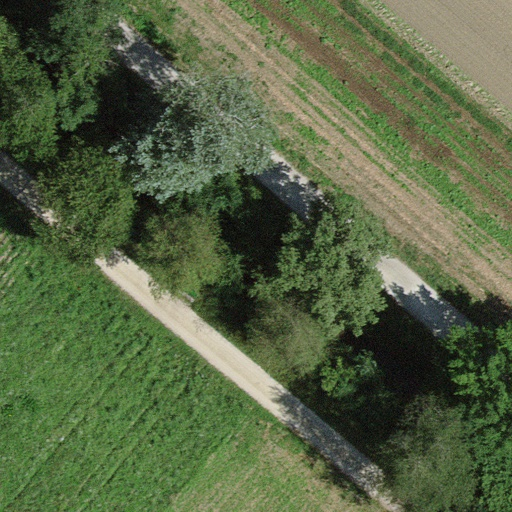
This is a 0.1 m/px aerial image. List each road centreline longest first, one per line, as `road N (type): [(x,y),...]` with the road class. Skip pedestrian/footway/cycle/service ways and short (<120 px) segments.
road 1 (track): [(511,394),(40,0)]
road 2 (track): [(0,183),(388,511)]
